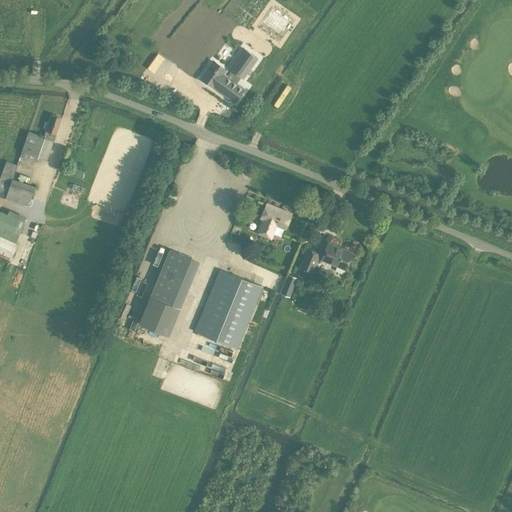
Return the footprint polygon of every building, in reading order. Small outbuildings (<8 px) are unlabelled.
[(259,26),(280,40),(290,26),(289,25),(294,18),(274,4),(259,26)] [(214,86),(218,89),(236,102),(244,90),(233,82),(238,75),(244,79),(258,59),(245,49),(230,69),(232,71),(227,77),(226,77),(211,65),(202,78),(214,87),(214,86)] [(278,107),(291,88),(287,85),(274,104),(278,107)] [(46,131),(44,138),(53,141),(56,134),(62,119),(52,115),(49,123),(47,122),(44,130),(46,131)] [(53,141),(44,138),(28,132),(21,152),(31,155),(46,161),(53,141)] [(29,160),(31,155),(21,152),(19,157),(29,160)] [(12,180),(17,166),(5,162),(0,176),(0,197),(28,206),(34,187),(12,180)] [(286,228),(292,213),(267,203),(262,216),(266,218),(260,234),(271,238),(277,225),(286,228)] [(5,220),(0,218),(0,257),(9,261),(26,219),(9,211),(5,220)] [(302,267),(315,273),(321,259),(345,269),(352,251),(327,241),(322,254),(309,249),(302,267)] [(173,305),(191,258),(170,249),(151,296),(173,305)] [(147,268),(142,281),(147,283),(152,269),(147,268)] [(238,349),(263,286),(221,269),(196,332),(238,349)] [(294,287),(298,278),(288,274),(285,283),(294,287)] [(139,285),(123,323),(133,327),(149,289),(139,285)] [(213,362),(209,373),(223,378),(227,367),(213,362)]
